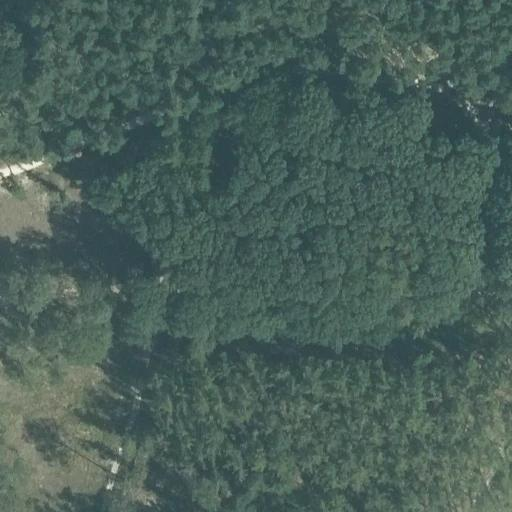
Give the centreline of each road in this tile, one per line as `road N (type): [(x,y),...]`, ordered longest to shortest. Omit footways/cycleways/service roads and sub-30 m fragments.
road 1 (unknown): [(159,296),(476,280)]
road 2 (unclassified): [(511,292),(480,285),(470,262),(480,163),(511,83)]
